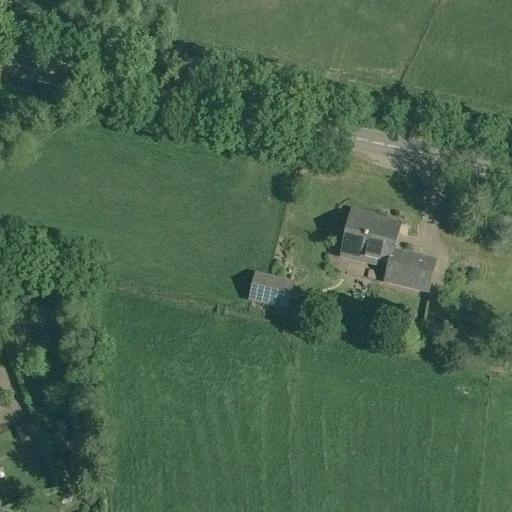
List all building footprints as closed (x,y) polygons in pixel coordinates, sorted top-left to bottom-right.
[(352,211),(344,244),(357,247),(354,260),(389,268),(386,281),(428,291),(433,269),(391,259),(399,227),(372,220),(373,216),(352,211)] [(249,304),(289,313),(293,287),(256,280),(249,304)] [(412,320),(406,346),(432,352),(438,326),(412,320)] [(67,421),(57,424),(61,438),(72,435),(67,421)] [(33,424),(16,431),(22,444),(38,437),(33,424)]
